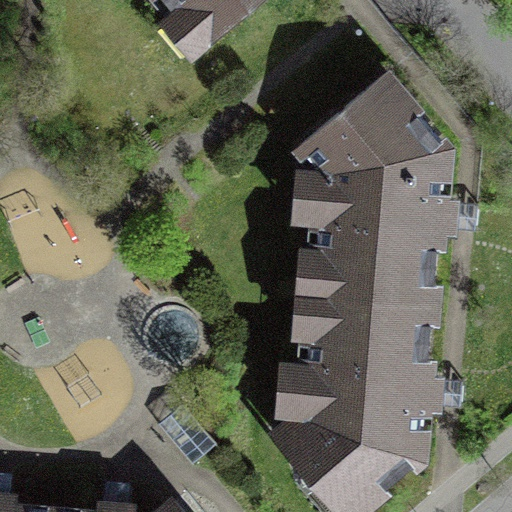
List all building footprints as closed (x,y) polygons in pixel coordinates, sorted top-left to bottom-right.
[(156,0),(173,19),(164,30),(198,67),(277,0),(156,0)] [(306,249),(302,291),(448,304),(465,151),(395,73),(298,153),(312,171),(306,171),(299,228),(325,229),(323,249),(306,249)] [(382,511),(436,463),(448,304),(302,291),(299,343),(323,344),(323,366),(284,364),(280,420),(291,422),(275,439),(337,511),(382,511)] [(158,511),(56,500),(54,511),(192,511),(180,497),(158,511)] [(54,511),(56,500),(0,498),(0,511),(54,511)]
